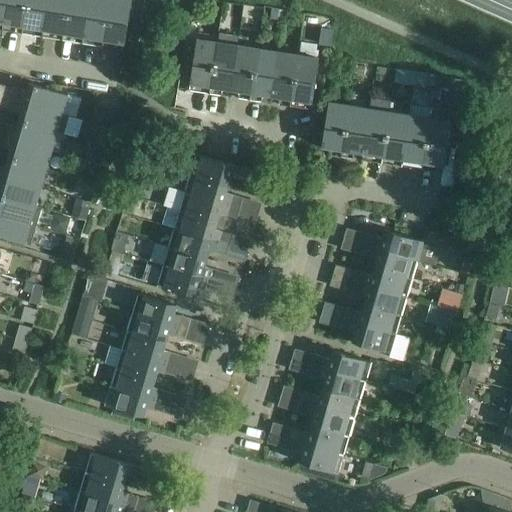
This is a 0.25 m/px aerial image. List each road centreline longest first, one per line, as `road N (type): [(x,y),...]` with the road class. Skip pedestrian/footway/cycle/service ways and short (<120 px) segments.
road 1 (unclassified): [(511,479),(480,467),(455,470),(351,500),(215,463)]
road 2 (unclassified): [(215,463),(0,403)]
road 3 (residential): [(227,423),(204,418),(241,302),(269,295)]
road 4 (residential): [(269,295),(285,326),(253,430),(227,423)]
road 5 (residential): [(300,184),(290,221),(310,225),(298,271),(279,268),(269,295)]
road 6 (track): [(455,214),(466,111),(486,68)]
road 7 (residential): [(300,184),(284,170),(278,136),(189,120)]
road 8 (residential): [(440,198),(300,184)]
